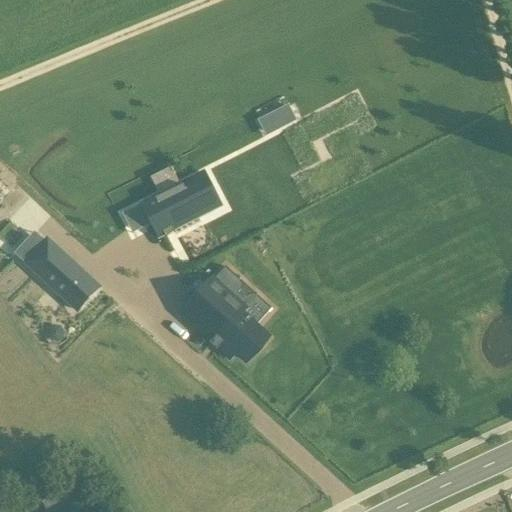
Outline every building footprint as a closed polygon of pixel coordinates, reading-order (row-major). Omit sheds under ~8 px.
[(287,105),(272,113),(280,128),(295,120),(287,105)] [(206,197),(196,177),(123,214),(129,227),(133,234),(154,223),(160,236),(197,218),(191,205),(206,197)] [(26,239),(12,255),(63,301),(85,277),(34,231),(26,239)] [(226,268),(182,315),(198,330),(230,359),(235,353),(246,362),(267,340),(256,329),(241,315),(246,309),(229,293),(240,282),(226,268)] [(46,511),(56,511),(76,501),(62,476),(35,491),(46,511)]
